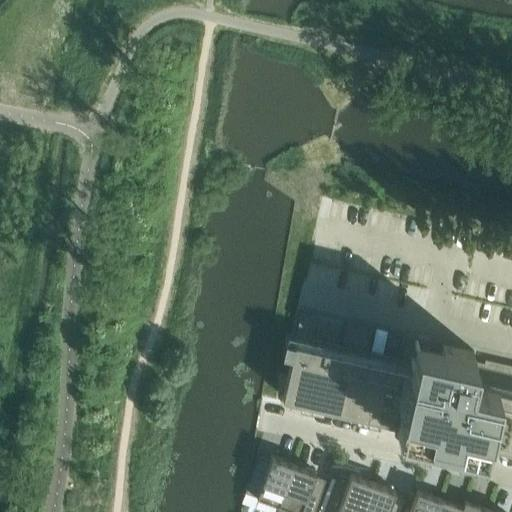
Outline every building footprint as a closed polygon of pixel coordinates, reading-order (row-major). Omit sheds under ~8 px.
[(295,335),(282,395),(300,400),(301,394),(324,399),(323,405),(356,413),(358,406),(381,412),(380,418),(396,422),(425,428),(453,435),(481,441),(497,445),(511,448),(511,364),(485,359),(484,363),(472,360),(474,350),(443,343),(430,340),(403,334),(398,358),(396,364),(365,357),(367,351),(372,327),(345,321),(340,345),(338,351),(307,344),(309,338),(314,314),(301,311),(295,335)] [(278,504),(293,463),(271,455),(270,459),(258,454),(244,492),(278,504)] [(299,511),(313,511),(326,479),(314,475),(316,471),(293,463),(278,504),(299,511)] [(337,473),(322,511),(361,511),(372,481),(350,473),(349,477),(337,473)] [(372,481),(361,511),(399,511),(405,497),(393,493),(395,489),(372,481)] [(434,511),(440,498),(417,489),(408,511),(434,511)] [(460,511),(465,500),(464,499),(462,506),(440,498),(434,511),(460,511)] [(486,511),(488,508),(465,500),(460,511),(486,511)]
